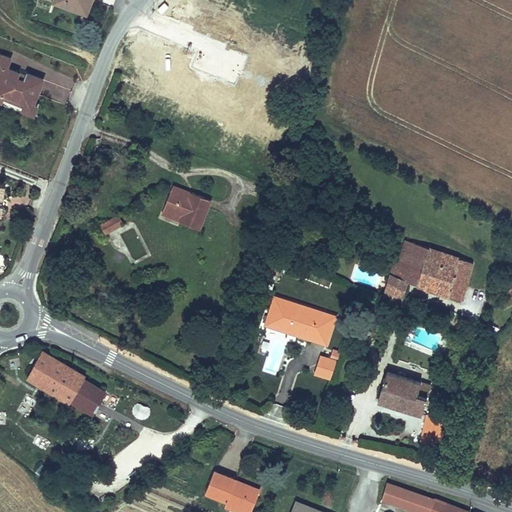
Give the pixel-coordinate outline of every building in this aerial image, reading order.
[(94,0),(53,0),(53,2),(89,15),(94,0)] [(39,103),(35,102),(45,76),(29,70),(28,73),(26,78),(18,75),(20,70),(7,65),(11,55),(0,51),(0,98),(3,99),(4,96),(6,91),(27,99),(25,104),(24,107),(35,112),(39,103)] [(6,91),(4,96),(25,104),(27,99),(6,91)] [(193,191),(174,184),(172,189),(191,196),(193,191)] [(212,199),(193,191),(191,196),(172,189),(165,207),(184,214),(182,220),(201,227),(212,199)] [(184,214),(165,207),(163,212),(182,220),(184,214)] [(119,215),(103,223),(107,232),(124,224),(119,215)] [(429,247),(406,239),(400,256),(408,260),(402,280),(405,281),(416,285),(429,247)] [(439,251),(429,247),(416,285),(426,288),(439,251)] [(472,262),(439,251),(426,288),(459,299),(472,262)] [(397,264),(393,263),(382,294),(386,296),(398,300),(405,281),(402,280),(408,260),(400,256),(397,264)] [(329,344),(338,316),(275,295),(266,324),(329,344)] [(263,343),(262,350),(267,350),(264,372),(279,374),(283,341),(271,339),(271,344),(263,343)] [(334,348),(331,357),(338,359),(339,359),(342,351),(334,348)] [(86,377),(43,352),(26,381),(70,406),(73,403),(93,415),(97,406),(106,391),(86,380),(86,377)] [(322,354),(316,374),(331,379),(338,359),(331,357),(322,354)] [(429,384),(386,370),(377,398),(421,412),(429,384)] [(27,414),(27,406),(18,405),(17,413),(27,414)] [(445,418),(425,414),(419,443),(438,447),(445,418)] [(34,446),(43,447),(44,439),(35,438),(34,446)] [(251,511),(262,487),(215,469),(205,493),(227,502),(225,507),(238,511),(251,511)] [(435,497),(388,480),(382,498),(419,511),(450,511),(454,503),(435,496),(435,497)] [(330,511),(296,498),(290,511),(330,511)] [(474,511),(475,511),(454,503),(450,511),(474,511)]
